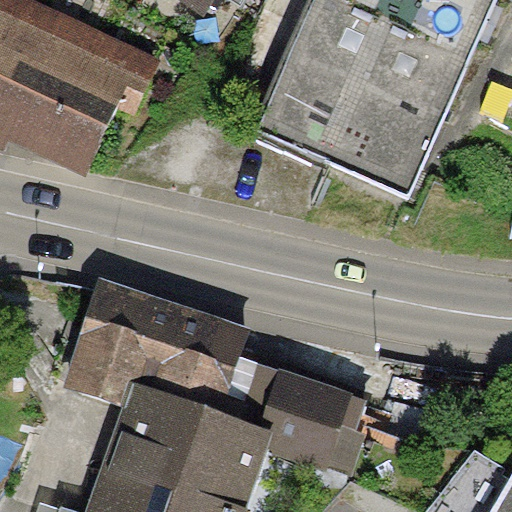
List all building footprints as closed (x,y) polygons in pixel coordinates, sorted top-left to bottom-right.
[(160,60),(32,0),(0,0),(0,151),(6,154),(10,145),(86,181),(116,117),(131,124),(160,60)] [(165,0),(202,22),(216,0),(165,0)] [(313,0),(255,133),(411,201),(499,0),(313,0)] [(251,332),(101,281),(63,392),(122,411),(88,511),(247,511),(268,452),(273,437),(259,432),(221,419),(251,332)] [(350,397),(280,372),(259,432),(273,437),(268,452),(327,473),(328,468),(353,477),(367,437),(358,434),(372,394),(354,387),(350,397)] [(511,511),(511,483),(494,511),(511,511)]
